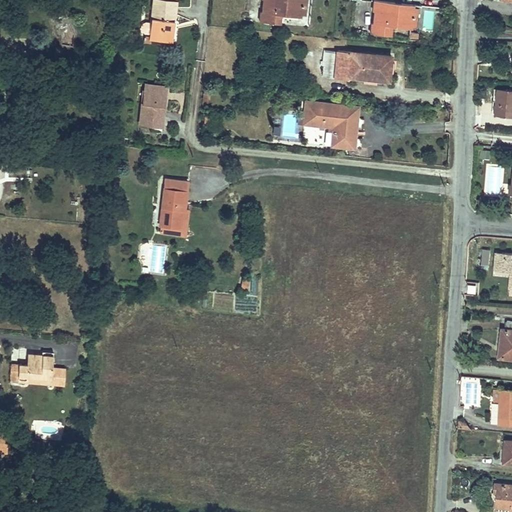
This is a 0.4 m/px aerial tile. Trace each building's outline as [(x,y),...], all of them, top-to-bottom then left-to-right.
[(258,22),(280,24),(280,16),(298,18),(299,0),(261,0),(263,1),(261,13),(259,13),(258,22)] [(411,4),(371,0),(370,11),(373,11),(372,24),(369,24),(369,33),(390,35),(390,26),(410,27),(411,4)] [(153,1),(149,38),(168,40),(170,24),(174,25),(176,4),(153,1)] [(326,77),(340,78),(341,52),(328,51),(326,77)] [(341,52),(340,78),(352,79),(352,77),(393,80),(394,56),(341,52)] [(142,89),(138,127),(158,128),(161,109),(157,109),(160,91),(142,89)] [(511,94),(498,93),(497,116),(511,117),(511,94)] [(307,115),(307,126),(333,128),(332,146),(356,149),(358,117),(335,115),(335,105),(308,103),(307,115)] [(335,115),(358,117),(359,107),(335,105),(335,115)] [(506,181),(505,165),(487,166),(489,193),(501,192),(500,181),(506,181)] [(183,214),(185,186),(162,184),(159,229),(179,230),(180,214),(183,214)] [(184,238),(186,214),(183,214),(180,214),(179,230),(159,229),(158,236),(184,238)] [(142,242),(141,271),(164,273),(166,243),(142,242)] [(488,269),(490,249),(480,248),(479,268),(488,269)] [(511,270),(510,294),(511,294),(511,252),(502,252),(502,255),(497,255),(496,269),(511,270)] [(502,331),(501,341),(504,341),(504,360),(511,360),(511,323),(506,323),(506,331),(502,331)] [(12,384),(29,385),(30,379),(56,380),(57,370),(58,359),(46,359),(30,358),(30,368),(13,368),(12,384)] [(56,380),(56,386),(68,386),(69,370),(57,370),(56,380)] [(511,390),(503,390),(502,402),(505,402),(504,417),(504,420),(511,420),(511,390)] [(9,437),(0,436),(0,455),(8,456),(9,437)] [(511,511),(511,485),(495,484),(494,493),(497,493),(497,507),(511,508),(510,511),(511,511)]
